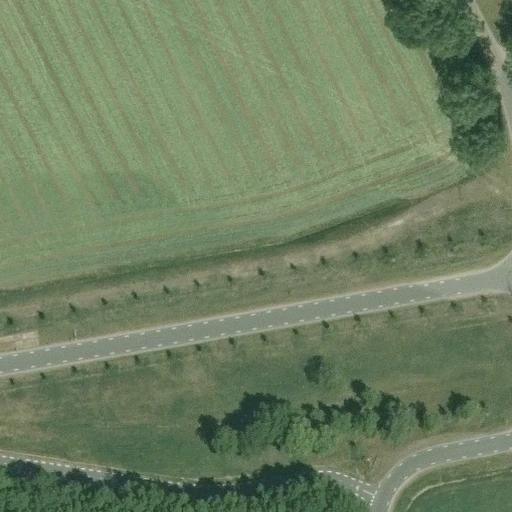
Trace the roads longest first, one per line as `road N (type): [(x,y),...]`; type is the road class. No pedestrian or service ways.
road 1 (unclassified): [(511,274),(0,366)]
road 2 (unclassified): [(511,440),(419,461),(381,500)]
